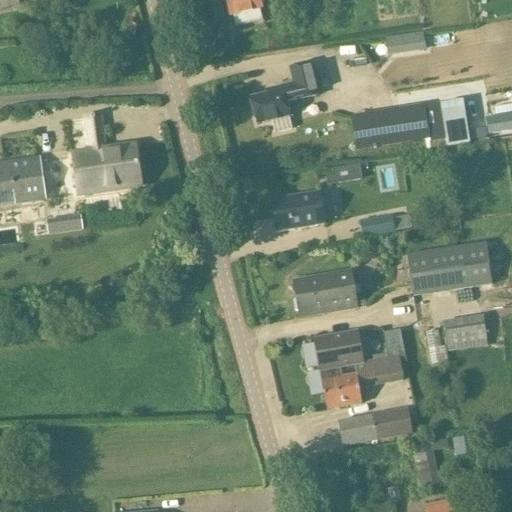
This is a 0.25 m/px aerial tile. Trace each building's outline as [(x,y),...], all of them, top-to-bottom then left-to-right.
[(0,0),(0,9),(20,6),(18,0),(0,0)] [(262,9),(259,0),(226,0),(230,16),(262,9)] [(388,55),(426,51),(424,32),(386,36),(388,55)] [(271,121),(274,134),(292,129),(289,117),(290,117),(285,97),(296,94),(298,101),(317,96),(309,63),(290,68),(294,84),(266,91),(267,94),(250,99),(256,125),(271,121)] [(430,140),(424,105),(351,117),(357,152),(430,140)] [(106,149),(101,116),(84,118),(89,151),(72,153),(78,197),(141,188),(135,145),(106,149)] [(0,207),(45,201),(39,161),(0,166),(0,207)] [(360,164),(326,168),(328,184),(362,180),(360,164)] [(325,224),(323,215),(319,193),(271,201),(277,233),(325,224)] [(81,218),(47,223),(49,237),(83,232),(81,218)] [(395,232),(393,220),(363,226),(365,237),(395,232)] [(407,256),(414,298),(493,286),(486,244),(407,256)] [(357,308),(350,272),(293,282),(300,318),(357,308)] [(444,323),(448,352),(487,346),(482,317),(444,323)] [(431,364),(447,361),(441,330),(425,332),(431,364)] [(341,368),(354,365),(363,363),(357,332),(314,341),(320,372),(341,368)] [(398,357),(398,359),(404,357),(400,332),(384,335),(388,359),(398,357)] [(402,381),(398,359),(398,357),(388,359),(363,363),(354,365),(356,374),(342,377),(341,368),(320,372),(327,410),(362,403),(359,389),(402,381)] [(374,416),(338,422),(343,448),(412,434),(407,409),(374,416)] [(454,511),(452,501),(427,507),(427,511),(454,511)]
